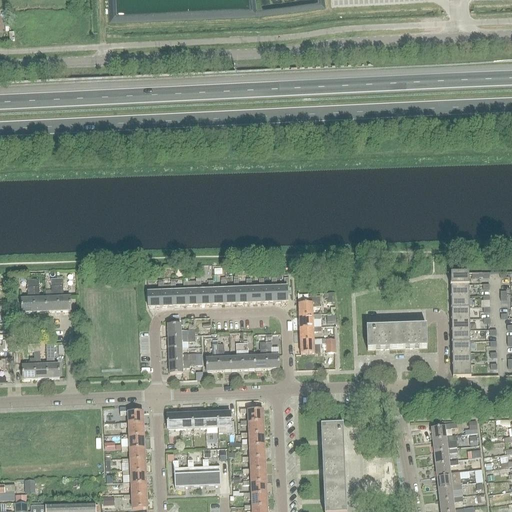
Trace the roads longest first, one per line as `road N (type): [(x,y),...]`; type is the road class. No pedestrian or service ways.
road 1 (tertiary): [(0,66),(511,37)]
road 2 (motorway): [(511,79),(0,103)]
road 3 (motorway): [(0,130),(511,106)]
road 4 (residential): [(289,391),(283,318),(160,319),(158,397)]
road 5 (residential): [(443,395),(442,318),(369,316)]
road 6 (residential): [(414,511),(396,388)]
road 7 (residential): [(283,511),(277,392)]
